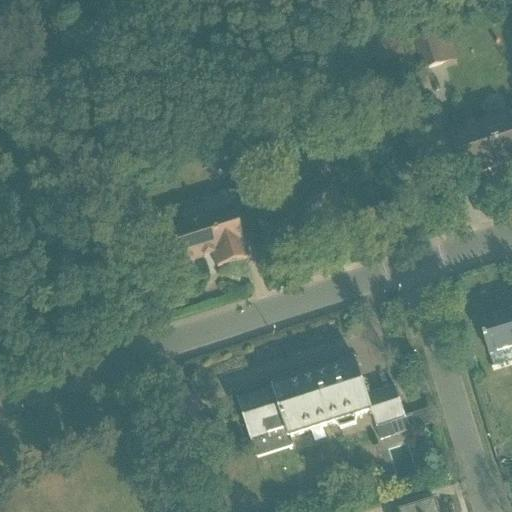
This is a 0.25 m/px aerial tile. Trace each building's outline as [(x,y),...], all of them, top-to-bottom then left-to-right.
[(461,188),(511,169),(511,134),(506,119),(444,143),(461,188)] [(282,261),(341,214),(316,184),(257,231),(282,261)] [(175,290),(244,265),(224,212),(155,237),(175,290)] [(486,362),(511,354),(511,314),(476,325),(486,362)] [(376,431),(408,422),(397,386),(367,395),(355,355),(232,393),(251,453),(372,416),(376,431)] [(397,511),(432,511),(429,502),(397,511)]
